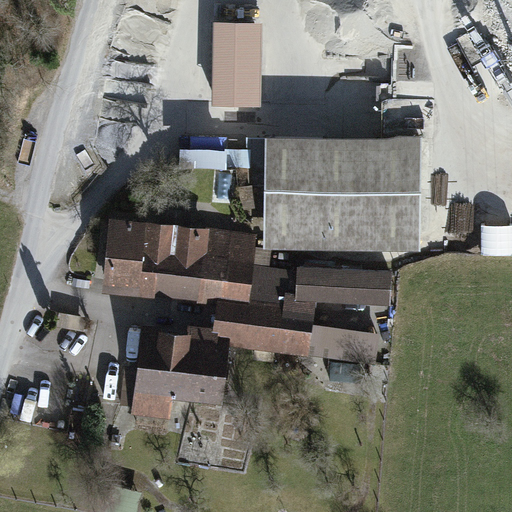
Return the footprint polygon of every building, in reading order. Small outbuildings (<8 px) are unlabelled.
[(261,18),(212,17),(210,99),(258,101),(261,18)] [(419,133),(264,130),(264,135),(245,134),(246,176),(263,177),(262,245),(417,247),(419,133)] [(226,143),(179,143),(179,166),(226,167),(226,143)] [(256,232),(109,214),(100,285),(215,299),(212,323),(187,320),(186,328),(140,322),(129,413),(136,414),(135,428),(164,432),(169,392),(221,399),(228,343),(306,353),(310,321),(312,308),(248,300),(254,245),(256,232)] [(271,247),(254,245),(248,300),(312,308),(313,297),(295,296),(297,266),(270,263),(271,247)] [(389,267),(297,259),(297,266),(294,295),(313,297),(386,303),(389,267)] [(380,331),(310,321),(306,353),(375,363),(380,331)] [(108,504),(136,510),(142,485),(113,479),(108,504)]
